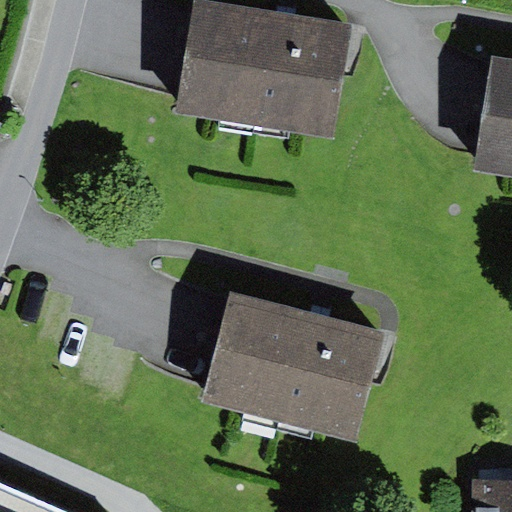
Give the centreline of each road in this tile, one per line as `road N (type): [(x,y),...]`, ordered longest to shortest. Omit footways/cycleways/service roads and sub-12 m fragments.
road 1 (residential): [(64,0),(0,198)]
road 2 (unknown): [(0,453),(91,489),(116,511)]
